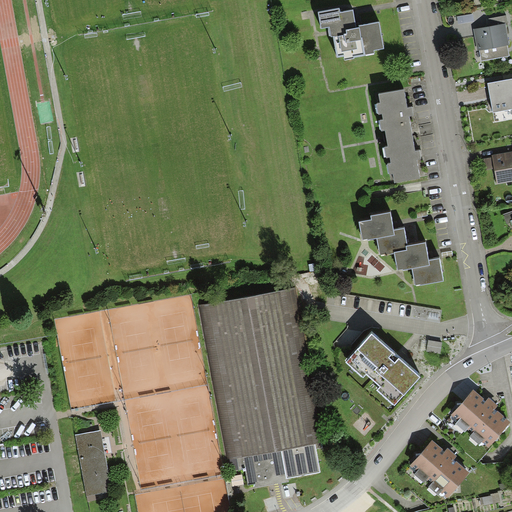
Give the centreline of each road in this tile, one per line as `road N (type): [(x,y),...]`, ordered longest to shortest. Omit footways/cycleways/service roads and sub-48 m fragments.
road 1 (residential): [(488,348),(425,0)]
road 2 (residential): [(321,511),(365,478),(444,384),(488,348)]
